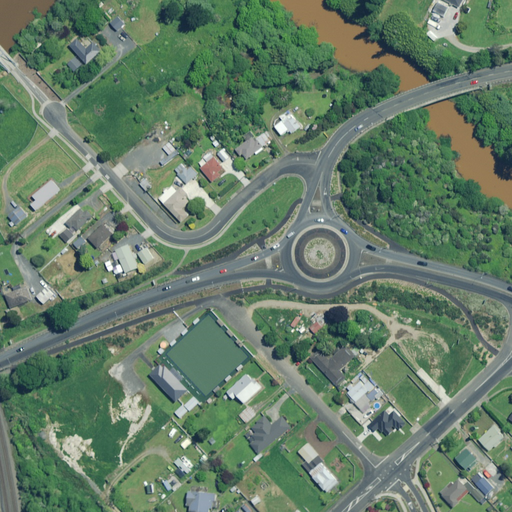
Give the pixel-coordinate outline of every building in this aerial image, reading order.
[(450,5),(440,0),(438,0),(433,11),(445,17),(450,5)] [(443,0),(460,8),(464,0),(443,0)] [(511,0),(493,0),(491,9),(511,14),(511,0)] [(87,48),(79,39),(71,45),(88,64),(102,51),(94,42),(87,48)] [(82,65),(75,58),(68,64),(74,72),(82,65)] [(290,117),(287,112),(281,117),(284,121),(276,127),(282,135),(290,130),(292,133),(301,127),(292,115),(290,117)] [(264,149),(251,131),(244,136),(247,141),(236,149),(240,156),(243,154),(246,159),(256,153),(257,154),(264,149)] [(273,140),(267,132),(258,138),(264,146),(273,140)] [(221,146),(215,137),(211,141),(216,149),(221,146)] [(175,150),(169,143),(163,148),(169,155),(175,150)] [(231,157),(225,149),(218,154),(224,162),(231,157)] [(223,168),(210,152),(200,160),(204,166),(201,168),(212,182),(221,176),(218,172),(223,168)] [(178,174),(187,184),(200,172),(193,165),(190,167),(182,159),(173,168),(178,174)] [(142,177),(139,174),(137,171),(133,175),(135,177),(136,176),(141,182),(139,183),(145,190),(155,181),(147,172),(142,177)] [(60,191),(52,181),(34,196),(38,200),(32,205),(36,211),(60,191)] [(183,188),(165,204),(181,222),(189,216),(182,209),(190,202),(185,197),(188,194),(183,188)] [(73,226),(78,231),(93,217),(83,207),(80,210),(67,223),(71,227),(73,226)] [(27,216),(21,208),(15,213),(14,212),(9,216),(13,222),(10,224),(12,228),(27,216)] [(64,220),(58,223),(61,228),(67,225),(64,220)] [(111,226),(106,221),(88,238),(98,249),(113,234),(108,229),(111,226)] [(75,236),(68,226),(58,233),(65,243),(75,236)] [(87,241),(81,236),(74,244),(79,249),(87,241)] [(126,273),(138,268),(129,245),(111,253),(114,258),(115,262),(120,259),(126,273)] [(154,259),(147,248),(138,254),(145,265),(154,259)] [(115,262),(114,258),(105,262),(109,271),(114,269),(119,281),(127,277),(125,273),(126,273),(120,259),(115,262)] [(31,300),(26,286),(5,295),(10,308),(31,300)] [(54,294),(47,287),(36,297),(43,304),(54,294)] [(357,356),(348,345),(329,361),(322,353),(314,360),(336,387),(346,378),(340,371),(357,356)] [(189,388),(163,360),(146,376),(172,404),(189,388)] [(247,372),(226,392),(233,399),(236,396),(243,404),(261,387),(247,372)] [(144,387),(139,379),(123,389),(128,397),(144,387)] [(381,394),(369,381),(364,386),(361,382),(354,388),(351,384),(345,390),(355,401),(354,402),(361,410),(371,400),(373,402),(381,394)] [(199,403),(194,397),(185,405),(190,411),(199,403)] [(188,411),(183,406),(175,412),(180,418),(188,411)] [(249,406),(238,415),(245,423),(256,414),(249,406)] [(291,427),(282,417),(272,425),(265,416),(252,427),(256,433),(252,436),(256,440),(251,444),(259,453),(291,427)] [(479,440),(489,451),(494,447),(496,448),(502,442),(501,440),(505,436),(495,425),(479,440)] [(323,461),(308,443),(299,452),(307,461),(303,464),(327,492),(339,482),(322,462),(323,461)] [(476,459),(467,449),(456,459),(466,470),(469,467),(471,469),(474,467),(471,464),(476,459)] [(499,470),(492,462),(485,469),(493,476),(499,470)] [(482,477),(479,473),(474,478),(477,482),(482,477)] [(464,486),(459,480),(450,489),(447,486),(440,493),(454,507),(475,488),(469,481),(464,486)] [(480,501),(484,498),(476,489),(472,493),(480,501)] [(216,494),(188,491),(187,506),(191,506),(190,511),(194,511),(209,511),(210,508),(214,509),(216,494)] [(276,492),(263,503),(270,511),(285,511),(290,508),(276,492)] [(261,501),(258,496),(252,500),(255,505),(261,501)]
